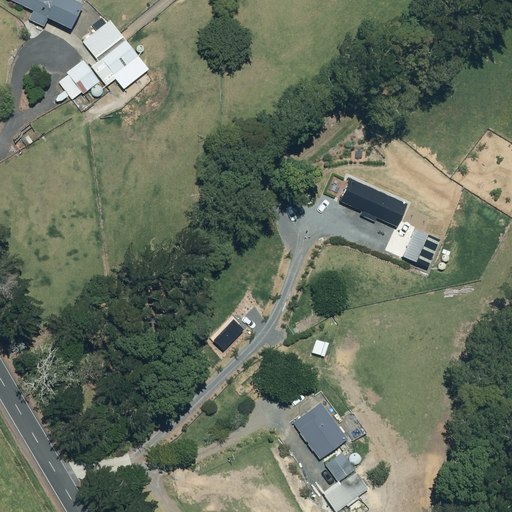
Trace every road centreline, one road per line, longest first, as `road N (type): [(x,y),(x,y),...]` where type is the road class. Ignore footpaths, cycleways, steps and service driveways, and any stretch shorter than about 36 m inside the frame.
road 1 (unknown): [(117,465),(275,335)]
road 2 (unknown): [(117,465),(161,468),(268,422),(296,440)]
road 3 (tertiary): [(78,511),(0,379)]
